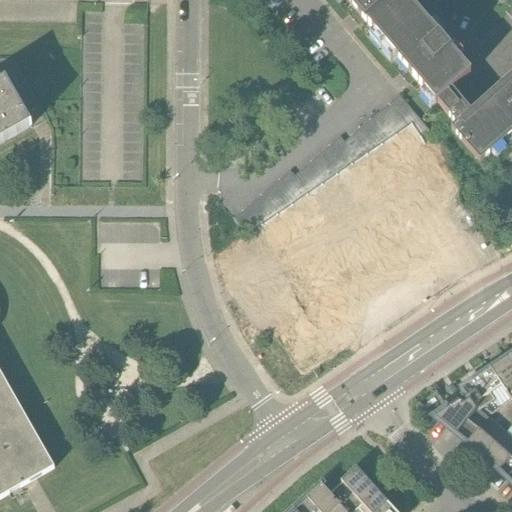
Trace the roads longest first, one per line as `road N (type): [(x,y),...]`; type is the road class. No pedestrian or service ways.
road 1 (residential): [(190,0),(192,256),(214,323),(290,441)]
road 2 (tertiary): [(366,389),(511,291)]
road 3 (residential): [(465,501),(398,435),(366,389)]
